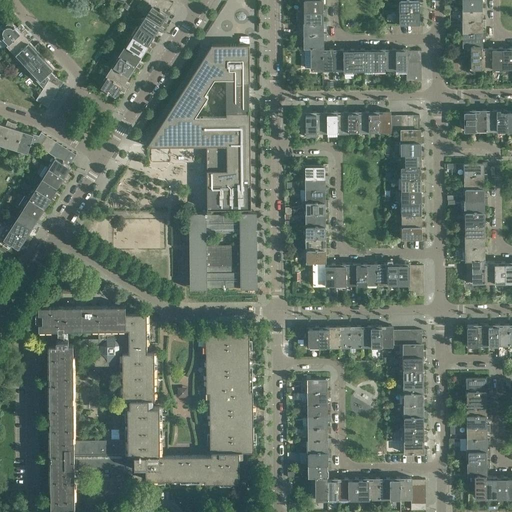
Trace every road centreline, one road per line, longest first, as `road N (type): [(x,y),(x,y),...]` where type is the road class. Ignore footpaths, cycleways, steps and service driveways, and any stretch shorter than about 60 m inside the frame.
road 1 (residential): [(440,252),(334,251),(333,148),(275,147)]
road 2 (residential): [(442,466),(342,467),(341,369),(330,361),(276,362)]
road 3 (residential): [(275,311),(171,310),(49,230)]
road 4 (residential): [(27,511),(32,351),(0,323)]
road 5 (unclassified): [(96,154),(195,4)]
road 6 (residential): [(511,465),(500,466),(499,358),(442,358)]
road 7 (residential): [(511,250),(493,250),(492,145),(440,146)]
road 8 (residential): [(441,309),(275,311)]
road 9 (residential): [(272,96),(437,95)]
road 10 (residential): [(275,311),(275,147)]
road 11 (residential): [(53,125),(81,82),(17,0)]
road 12 (residential): [(277,511),(276,362)]
road 13 (residential): [(436,38),(336,39),(336,0)]
